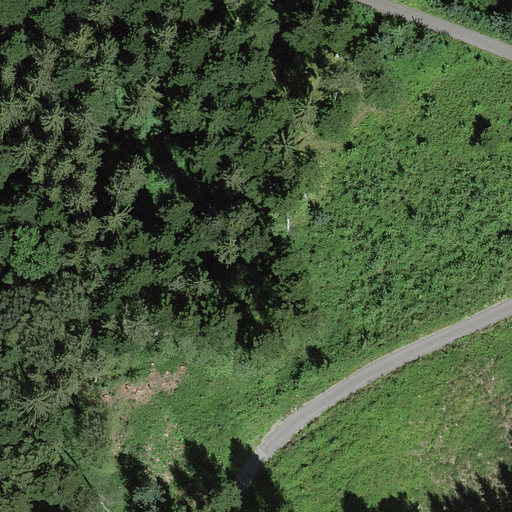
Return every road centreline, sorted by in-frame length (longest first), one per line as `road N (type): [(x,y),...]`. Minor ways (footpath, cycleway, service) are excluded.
road 1 (track): [(227,511),(264,450),(300,416),(511,308)]
road 2 (track): [(511,54),(374,0)]
